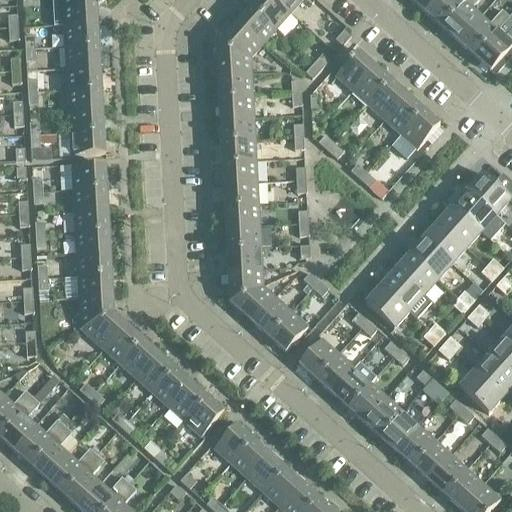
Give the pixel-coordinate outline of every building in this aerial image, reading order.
[(96,9),(70,0),(61,0),(64,28),(97,27),(96,9)] [(70,0),(96,9),(104,0),(70,0)] [(290,16),(272,0),(258,0),(251,9),(276,32),(290,16)] [(272,0),(290,16),(304,0),(272,0)] [(408,0),(425,15),(438,0),(408,0)] [(441,29),(467,0),(438,0),(425,15),(441,29)] [(467,0),(441,29),(457,44),(480,18),(472,10),(480,0),(467,0)] [(276,32),(251,9),(236,25),(261,48),(276,32)] [(480,18),(457,44),(473,58),(509,19),(501,12),(489,26),(480,18)] [(511,46),(504,39),(511,29),(511,15),(509,19),(473,58),(490,73),(511,49),(511,46)] [(17,18),(16,18),(8,18),(8,32),(18,31),(17,18)] [(261,48),(236,25),(216,48),(250,60),(261,48)] [(97,27),(64,28),(65,50),(98,48),(97,27)] [(18,31),(8,32),(9,43),(19,43),(18,31)] [(342,49),(350,40),(351,39),(343,33),(335,43),(342,49)] [(25,52),(35,51),(34,38),(24,39),(25,52)] [(98,48),(65,50),(66,72),(100,70),(98,48)] [(250,60),(216,48),(217,79),(251,78),(250,60)] [(26,64),(35,63),(35,51),(25,52),(26,64)] [(335,79),(351,94),(374,69),(357,54),(335,79)] [(321,72),(329,63),(322,56),(314,66),(321,72)] [(19,62),(10,62),(11,75),(20,74),(19,62)] [(321,72),(314,66),(305,75),(312,81),(321,72)] [(390,83),(374,69),(351,94),(368,108),(390,83)] [(100,70),(66,72),(67,93),(101,91),(100,70)] [(20,74),(11,75),(11,87),(21,87),(20,74)] [(251,78),(217,79),(218,101),(252,99),(251,78)] [(27,95),(37,95),(36,82),(27,82),(27,95)] [(406,98),(390,83),(368,108),(384,123),(406,98)] [(300,96),(300,95),(300,84),(290,85),(291,97),(300,96)] [(101,91),(67,93),(68,115),(102,113),(101,91)] [(27,95),(28,107),(37,107),(37,95),(27,95)] [(300,96),(291,97),(292,109),(301,109),(300,96)] [(319,98),(309,98),(310,111),(320,110),(319,98)] [(422,112),(406,98),(384,123),(400,137),(422,112)] [(252,99),(218,101),(220,122),(253,121),(252,99)] [(13,118),(22,117),(22,104),(12,105),(13,118)] [(439,127),(422,112),(400,137),(417,153),(439,127)] [(102,113),(68,115),(69,136),(103,134),(102,113)] [(13,130),(23,130),(22,117),(13,118),(13,130)] [(253,121),(220,122),(221,144),(254,142),(253,121)] [(38,125),(29,125),(29,138),(39,138),(38,125)] [(293,140),(303,140),(302,127),(293,128),(293,140)] [(103,134),(69,136),(71,159),(104,157),(103,134)] [(39,138),(29,138),(30,151),(40,150),(39,138)] [(328,153),(334,146),(325,138),(318,145),(328,153)] [(294,153),(304,153),(303,140),(293,140),(294,153)] [(254,142),(221,144),(222,166),(256,164),(254,142)] [(337,162),(344,155),(334,146),(328,153),(337,162)] [(25,164),(24,151),(14,151),(15,164),(25,164)] [(256,164),(222,166),(223,187),(257,185),(256,164)] [(360,182),(366,175),(357,167),(351,174),(360,182)] [(71,170),(72,192),(106,191),(105,168),(71,170)] [(25,170),(15,170),(16,183),(26,182),(25,170)] [(305,183),(305,171),(295,171),(296,183),(305,183)] [(369,191),(376,184),(366,175),(360,182),(369,191)] [(482,176),(467,193),(495,218),(509,203),(511,205),(511,185),(502,176),(493,186),(482,176)] [(41,181),(32,182),(32,195),(42,194),(41,181)] [(305,183),(296,183),(296,196),(306,196),(305,183)] [(257,185),(223,187),(224,209),(258,207),(257,185)] [(106,191),(72,192),(74,214),(107,212),(106,191)] [(495,218),(467,193),(452,209),(481,235),(490,242),(504,226),(495,218)] [(42,194),(32,195),(33,207),(43,206),(42,194)] [(28,217),(27,204),(17,205),(18,217),(28,217)] [(258,207),(224,209),(225,230),(259,228),(258,207)] [(481,235),(452,209),(438,225),(467,251),(481,235)] [(107,212),(74,214),(75,235),(109,234),(107,212)] [(308,226),(307,214),(297,215),(298,226),(308,226)] [(28,217),(18,217),(19,230),(28,229),(28,217)] [(44,224),(34,225),(35,238),(44,237),(44,224)] [(467,251),(438,225),(424,241),(452,267),(467,251)] [(308,226),(298,226),(299,240),(308,239),(308,226)] [(259,228),(225,230),(227,252),(260,250),(259,228)] [(109,234),(75,235),(76,257),(110,255),(109,234)] [(44,237),(35,238),(35,250),(45,250),(44,237)] [(452,267),(424,241),(409,257),(438,283),(452,267)] [(30,260),(29,247),(20,247),(20,260),(30,260)] [(310,261),(309,249),(299,249),(300,262),(310,261)] [(260,250),(227,252),(228,273),(262,272),(260,250)] [(110,255),(76,257),(77,278),(111,277),(110,255)] [(438,283),(409,257),(395,273),(423,299),(438,283)] [(30,260),(20,260),(21,273),(31,272),(30,260)] [(497,278),(503,271),(493,262),(487,269),(497,278)] [(37,281),(47,280),(46,268),(36,268),(37,281)] [(497,278),(487,269),(481,275),(491,284),(497,278)] [(262,272),(228,273),(229,305),(262,289),(262,272)] [(423,299),(395,273),(380,289),(409,315),(423,299)] [(511,291),(511,279),(508,275),(502,282),(511,291)] [(312,291),(318,284),(309,276),(303,283),(312,291)] [(111,277),(77,278),(78,300),(112,298),(111,277)] [(37,281),(37,289),(38,294),(47,293),(47,280),(37,281)] [(511,291),(502,282),(496,288),(506,298),(511,291)] [(328,293),(318,284),(312,291),(321,300),(328,293)] [(262,289),(229,305),(252,325),(275,300),(262,289)] [(409,315),(380,289),(365,306),(394,332),(409,315)] [(32,303),(32,291),(22,291),(23,303),(32,303)] [(468,310),(474,303),(464,294),(458,301),(468,310)] [(112,298),(78,300),(80,331),(113,316),(112,298)] [(275,300),(252,325),(268,340),(291,315),(275,300)] [(468,310),(458,301),(452,307),(462,317),(468,310)] [(32,303),(23,303),(23,316),(33,316),(32,303)] [(473,314),(483,324),(489,317),(479,307),(473,314)] [(473,314),(467,321),(477,330),(483,324),(473,314)] [(291,315),(268,340),(285,355),(308,330),(291,315)] [(113,316),(80,331),(104,353),(126,327),(113,316)] [(367,324),(358,316),(351,324),(360,332),(367,324)] [(367,324),(360,332),(370,340),(376,333),(367,324)] [(439,342),(446,336),(435,326),(429,333),(439,342)] [(142,342),(126,327),(104,353),(120,367),(142,342)] [(439,342),(429,333),(423,340),(433,349),(439,342)] [(25,346),(35,346),(34,334),(24,334),(25,346)] [(444,346),(454,356),(460,349),(450,340),(444,346)] [(158,356),(142,342),(120,367),(136,381),(158,356)] [(298,367),(315,382),(338,357),(321,342),(298,367)] [(511,349),(504,342),(489,358),(511,378),(511,349)] [(399,353),(390,345),(383,352),(392,361),(399,353)] [(26,360),(35,359),(35,346),(25,346),(26,360)] [(444,346),(438,353),(448,362),(454,356),(444,346)] [(399,353),(392,361),(402,369),(408,362),(399,353)] [(174,371),(158,356),(136,381),(152,396),(174,371)] [(338,357),(315,382),(331,396),(354,371),(338,357)] [(511,389),(511,378),(489,358),(475,374),(503,399),(511,389)] [(190,385),(174,371),(152,396),(168,410),(190,385)] [(354,371),(331,396),(348,411),(370,386),(354,371)] [(431,382),(422,374),(415,381),(425,390),(431,382)] [(503,399),(475,374),(460,391),(488,416),(503,399)] [(431,382),(425,390),(434,398),(441,391),(431,382)] [(88,402),(95,394),(85,385),(78,393),(88,402)] [(206,399),(190,385),(168,410),(184,425),(206,399)] [(370,386),(348,411),(364,425),(386,400),(370,386)] [(4,399),(0,403),(0,435),(32,400),(25,393),(13,407),(4,399)] [(88,402),(97,410),(104,402),(95,394),(88,402)] [(206,399),(184,425),(201,440),(223,415),(206,399)] [(32,400),(0,435),(0,440),(14,453),(36,428),(27,420),(39,406),(32,400)] [(386,400),(364,425),(380,440),(402,415),(386,400)] [(463,411),(454,403),(448,410),(457,418),(463,411)] [(463,411),(457,418),(467,427),(473,420),(463,411)] [(121,430),(127,423),(117,415),(111,422),(121,430)] [(402,415),(380,440),(396,454),(419,429),(402,415)] [(36,428),(14,453),(30,467),(64,429),(57,422),(45,436),(36,428)] [(121,430),(130,439),(136,432),(127,423),(121,430)] [(213,451),(230,466),(253,441),(236,426),(213,451)] [(64,429),(30,467),(46,482),(69,456),(60,449),(72,435),(64,429)] [(419,429),(396,454),(412,469),(435,444),(419,429)] [(496,440),(487,432),(480,439),(489,447),(496,440)] [(496,440),(489,447),(499,456),(505,449),(496,440)] [(253,441),(230,466),(246,481),(269,456),(253,441)] [(62,496),(97,457),(104,449),(97,442),(77,464),(69,456),(46,482),(62,496)] [(153,459),(159,452),(150,444),(143,451),(153,459)] [(435,444),(412,469),(428,483),(451,458),(435,444)] [(153,459),(162,468),(169,460),(159,452),(153,459)] [(269,456),(246,481),(263,495),(285,470),(269,456)] [(97,457),(62,496),(78,510),(101,485),(92,477),(104,464),(97,457)] [(451,458),(428,483),(444,498),(467,472),(451,458)] [(301,485),(285,470),(263,495),(279,510),(301,485)] [(101,485),(78,510),(79,511),(105,511),(129,486),(136,477),(130,471),(110,493),(101,485)] [(467,472),(444,498),(460,511),(483,487),(467,472)] [(196,485),(186,476),(180,484),(189,492),(196,485)] [(305,511),(317,499),(301,485),(279,510),(281,511),(305,511)] [(129,486),(105,511),(130,511),(124,506),(136,493),(129,486)] [(483,487),(460,511),(490,511),(500,502),(483,487)] [(176,488),(170,495),(179,504),(185,497),(176,488)] [(331,511),(317,499),(305,511),(331,511)] [(213,500),(206,507),(211,511),(218,511),(222,508),(213,500)]
